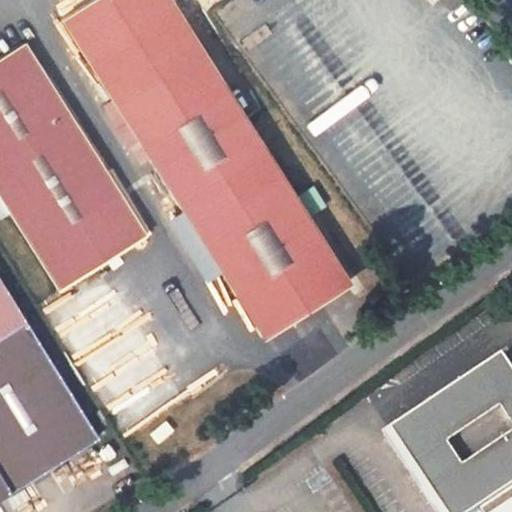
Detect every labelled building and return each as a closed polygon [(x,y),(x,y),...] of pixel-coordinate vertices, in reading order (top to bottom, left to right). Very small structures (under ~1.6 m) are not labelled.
[(261,346),(347,293),(164,0),(90,0),(57,21),(261,346)] [(18,44),(0,54),(0,205),(53,290),(140,237),(18,44)] [(0,494),(85,442),(15,326),(0,300),(0,494)] [(409,443),(411,446),(422,462),(428,458),(444,482),(438,486),(454,511),(476,511),(481,509),(511,488),(511,398),(488,361),(432,398),(439,409),(430,415),(428,412),(415,420),(411,424),(409,429),(407,435),(409,443)] [(511,511),(511,488),(481,509),(482,511),(511,511)]
